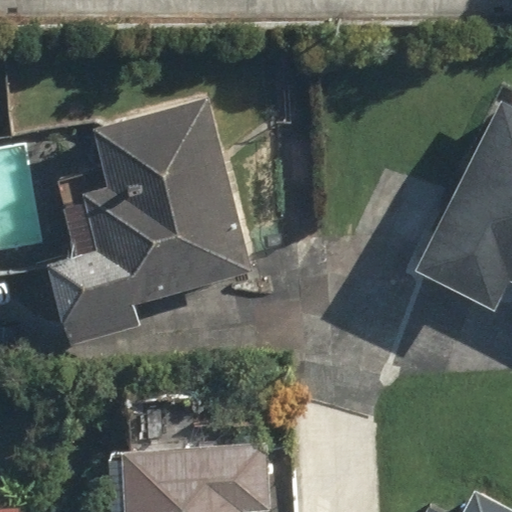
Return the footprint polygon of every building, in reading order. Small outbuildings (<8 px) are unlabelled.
[(205,92),(88,122),(104,183),(78,189),(79,196),(58,202),(69,247),(91,242),(92,246),(42,259),(64,342),(136,324),(130,298),(250,268),(205,92)] [(511,102),(498,95),(412,265),(492,305),(508,273),(511,275),(511,102)] [(411,427),(374,428),(376,506),(412,505),(411,427)] [(262,434),(115,443),(116,448),(102,449),(106,511),(238,511),(238,509),(267,507),(262,434)] [(511,511),(511,506),(470,485),(456,511),(448,511),(429,502),(423,511),(511,511)] [(0,511),(17,511),(17,503),(0,503),(0,511)]
